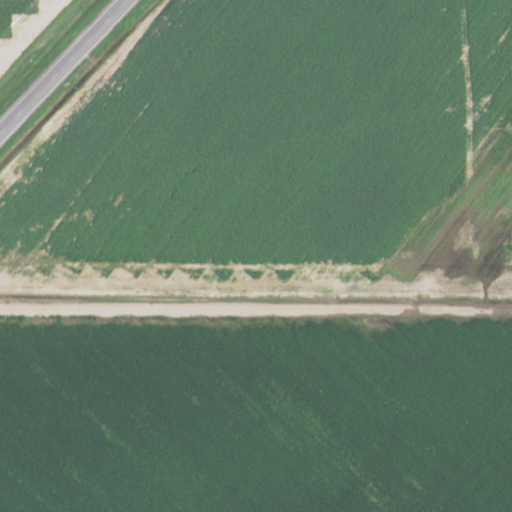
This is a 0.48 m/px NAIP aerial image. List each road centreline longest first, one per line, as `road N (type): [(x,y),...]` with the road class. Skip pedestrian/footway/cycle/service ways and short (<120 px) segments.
road 1 (residential): [(511,314),(0,309)]
road 2 (primary): [(0,136),(130,0)]
